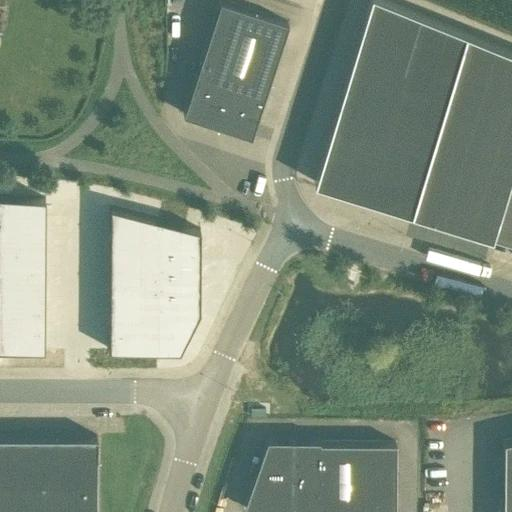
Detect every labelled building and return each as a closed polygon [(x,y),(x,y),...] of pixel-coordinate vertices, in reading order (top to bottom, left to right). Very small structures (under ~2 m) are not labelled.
[(248,135),(286,21),(222,0),(221,0),(183,114),(248,135)] [(511,50),(464,31),(391,0),(368,0),(313,182),(343,190),(398,207),(410,211),(491,235),(496,216),(510,220),(511,211),(511,50)] [(43,195),(0,192),(0,223),(42,224),(43,195)] [(152,213),(105,202),(104,244),(151,245),(152,213)] [(193,223),(152,213),(151,245),(193,245),(193,223)] [(42,224),(0,223),(0,242),(42,243),(42,224)] [(42,243),(0,242),(0,262),(42,263),(42,243)] [(151,245),(104,244),(104,263),(151,264),(151,245)] [(193,245),(151,245),(151,264),(193,265),(193,245)] [(42,263),(0,262),(0,280),(41,281),(42,263)] [(151,264),(104,263),(104,282),(151,283),(151,264)] [(193,265),(151,264),(151,283),(193,283),(193,265)] [(41,281),(0,280),(0,300),(41,301),(41,281)] [(151,283),(104,282),(103,302),(151,302),(151,283)] [(193,283),(151,283),(151,302),(192,303),(193,283)] [(41,301),(0,300),(0,319),(41,320),(41,301)] [(151,302),(103,302),(103,321),(151,321),(151,302)] [(192,303),(151,302),(151,321),(150,342),(172,342),(192,303)] [(41,320),(0,319),(0,339),(41,340),(41,320)] [(151,321),(103,321),(103,341),(150,342),(151,321)] [(95,511),(96,435),(0,434),(0,511),(95,511)] [(511,511),(511,437),(503,440),(502,483),(466,482),(465,511),(511,511)] [(394,511),(395,441),(319,441),(319,439),(266,438),(261,453),(264,454),(245,508),(282,509),(282,511),(291,511),(290,511),(394,511)]
